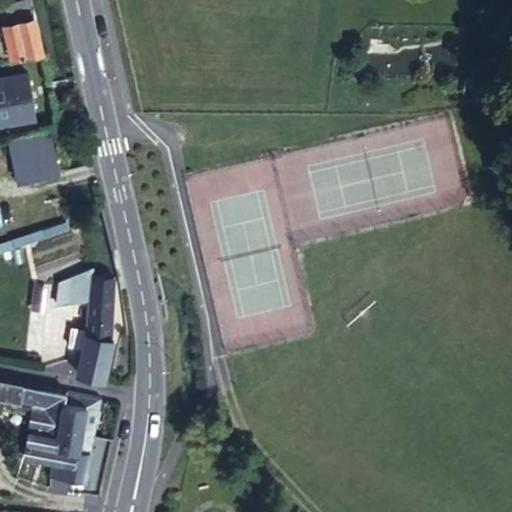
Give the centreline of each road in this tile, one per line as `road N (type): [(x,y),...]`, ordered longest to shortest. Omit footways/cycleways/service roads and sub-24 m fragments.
road 1 (tertiary): [(71,0),(143,317),(143,390)]
road 2 (residential): [(143,390),(0,362)]
road 3 (residential): [(126,509),(0,501)]
road 4 (tertiary): [(143,390),(126,509)]
